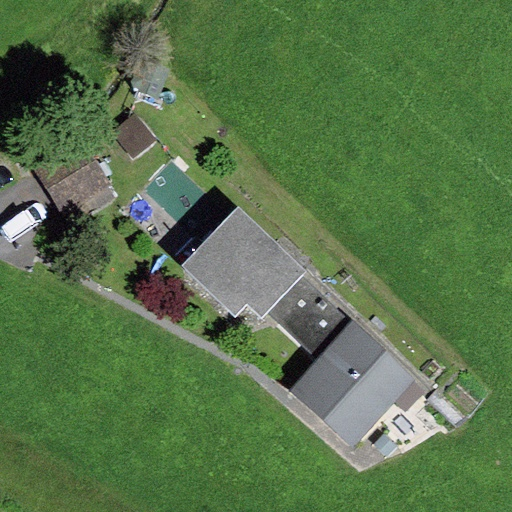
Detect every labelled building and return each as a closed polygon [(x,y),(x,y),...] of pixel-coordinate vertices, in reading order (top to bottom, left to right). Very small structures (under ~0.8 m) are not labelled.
[(86,142),(36,173),(62,216),(76,207),(108,188),(112,185),(86,142)] [(115,199),(108,188),(76,207),(83,218),(115,199)] [(238,212),(184,270),(251,333),(267,316),(303,277),(306,276),(238,212)] [(351,322),(303,277),(267,316),(315,360),(351,322)] [(417,380),(351,322),(315,360),(288,393),(354,451),(417,380)]
